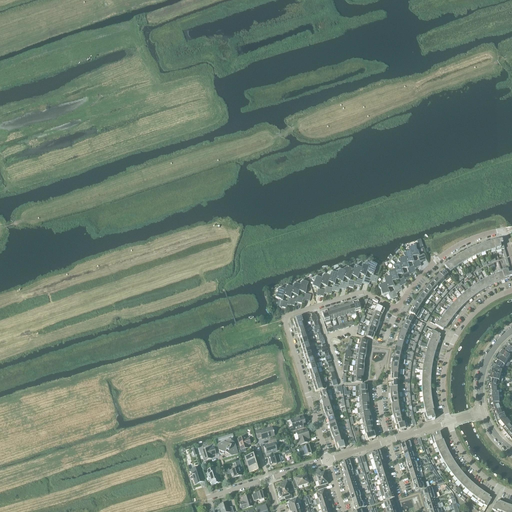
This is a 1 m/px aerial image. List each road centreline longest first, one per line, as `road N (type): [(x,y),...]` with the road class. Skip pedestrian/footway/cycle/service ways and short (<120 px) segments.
road 1 (residential): [(327,459),(284,319),(359,292),(397,309)]
road 2 (residential): [(448,422),(442,380),(456,332),(511,290)]
road 3 (residential): [(397,309),(436,259),(503,230)]
